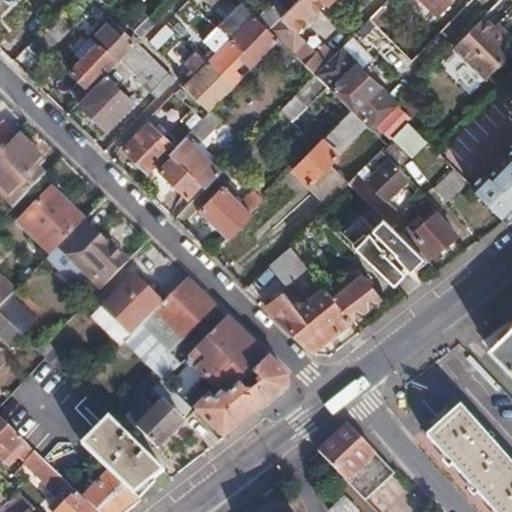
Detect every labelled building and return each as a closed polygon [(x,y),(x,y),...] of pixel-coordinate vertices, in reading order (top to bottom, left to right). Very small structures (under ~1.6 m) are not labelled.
[(298,0),(287,12),(268,30),(279,40),(293,54),(302,46),(293,37),(324,4),(327,5),(332,0),(298,0)] [(429,0),(442,12),(454,0),(429,0)] [(275,1),(257,20),(268,30),(287,12),(275,1)] [(184,86),(210,112),(212,110),(233,87),(255,65),(271,48),(279,40),(268,30),(257,20),(240,3),(218,27),(206,40),(217,51),(208,61),(196,50),(185,62),(196,74),(189,82),(184,86)] [(141,10),(126,25),(141,39),(156,24),(141,10)] [(489,11),(459,42),(492,73),(511,52),(511,33),(510,31),(499,21),(489,11)] [(60,15),(46,30),(58,42),(72,27),(60,15)] [(499,21),(510,31),(511,28),(511,25),(503,17),(499,21)] [(370,19),(356,34),(380,57),(394,43),(370,19)] [(81,100),(105,75),(135,45),(108,20),(91,38),(98,44),(81,62),(70,73),(81,84),(73,93),(81,100)] [(46,30),(38,37),(50,49),(58,42),(46,30)] [(75,55),(81,62),(98,44),(91,38),(75,55)] [(279,40),(271,48),(287,64),(294,56),(293,54),(279,40)] [(323,46),(304,65),(315,76),(334,56),(323,46)] [(315,76),(327,88),(352,111),(365,124),(372,131),(397,105),(374,82),(341,49),(334,56),(315,76)] [(153,92),(158,98),(172,83),(173,76),(170,74),(153,92)] [(81,100),(79,102),(107,130),(134,102),(105,75),(81,100)] [(315,76),(280,111),(293,122),(327,88),(315,76)] [(511,179),(501,191),(511,202),(511,100),(511,101),(511,179)] [(210,112),(203,119),(191,131),(203,142),(223,121),(212,110),(210,112)] [(352,111),(294,170),(310,185),(308,188),(327,206),(349,184),(330,164),(340,154),(339,152),(365,124),(352,111)] [(0,149),(16,134),(5,123),(0,127),(0,149)] [(387,139),(409,158),(423,144),(401,124),(387,139)] [(125,150),(150,173),(169,154),(174,149),(150,125),(125,150)] [(15,193),(21,200),(44,177),(37,170),(44,163),(16,134),(0,149),(0,186),(11,197),(15,193)] [(184,138),(174,149),(169,154),(172,158),(160,170),(190,199),(202,186),(204,189),(220,173),(184,138)] [(424,147),(411,157),(421,171),(435,161),(424,147)] [(380,151),(349,184),(359,194),(371,207),(394,230),(398,233),(407,224),(410,221),(388,200),(409,178),(380,151)] [(511,179),(511,160),(491,182),(488,179),(476,190),(505,220),(511,214),(511,202),(501,191),(511,179)] [(468,182),(454,169),(434,188),(448,201),(468,182)] [(327,206),(321,213),(331,223),(359,194),(349,184),(327,206)] [(214,222),(227,236),(249,214),(223,189),(202,210),(204,213),(201,219),(207,224),(214,222)] [(20,223),(51,255),(59,248),(84,223),(51,191),(20,223)] [(405,240),(422,256),(427,260),(456,235),(436,213),(415,231),(405,240)] [(109,243),(86,221),(84,222),(84,223),(59,248),(51,255),(48,259),(82,293),(93,282),(116,259),(104,248),(109,243)] [(415,231),(407,224),(398,233),(405,240),(415,231)] [(374,239),(361,253),(395,286),(407,274),(406,272),(422,256),(405,240),(398,233),(394,230),(380,244),(374,239)] [(116,259),(93,282),(102,290),(118,275),(125,268),(130,262),(110,242),(109,243),(104,248),(116,259)] [(289,244),(268,266),(286,287),(309,269),(289,244)] [(148,320),(163,305),(133,276),(102,309),(131,338),(138,331),(148,320)] [(330,295),(350,321),(377,301),(359,276),(345,287),(343,285),(330,295)] [(131,338),(125,344),(162,381),(164,383),(180,366),(169,354),(191,330),(214,307),(187,280),(163,305),(148,320),(138,331),(131,338)] [(0,307),(7,300),(14,293),(3,281),(0,283),(0,307)] [(284,293),(268,307),(314,351),(350,321),(330,295),(325,289),(303,307),(298,302),(295,305),(284,293)] [(7,300),(0,307),(0,314),(1,316),(10,324),(18,332),(28,321),(7,300)] [(0,314),(0,335),(10,324),(1,316),(0,314)] [(285,390),(287,376),(278,367),(227,319),(180,366),(164,383),(193,412),(207,426),(222,439),(234,430),(263,407),(285,390)] [(10,324),(0,335),(0,336),(11,348),(23,337),(19,333),(18,332),(10,324)] [(511,324),(489,347),(511,370),(511,324)] [(60,359),(53,367),(63,376),(71,368),(60,359)] [(86,383),(71,368),(63,376),(79,391),(86,383)] [(164,383),(162,381),(152,390),(163,402),(154,411),(144,402),(128,419),(158,448),(193,412),(164,383)] [(461,406),(428,435),(472,485),(496,511),(511,511),(511,462),(504,454),(461,406)] [(0,418),(0,458),(1,460),(5,457),(12,463),(29,447),(0,418)] [(163,473),(109,419),(96,432),(83,446),(109,471),(91,488),(87,486),(83,491),(86,494),(82,497),(96,511),(128,511),(140,503),(134,496),(149,484),(163,473)] [(351,426),(319,450),(343,475),(368,501),(396,473),(378,454),(351,426)] [(33,451),(22,462),(56,494),(66,482),(33,451)] [(0,510),(0,511),(28,511),(27,510),(31,506),(17,493),(7,504),(0,510)] [(96,511),(82,497),(78,493),(58,511),(96,511)] [(344,497),(331,510),(332,511),(358,511),(344,497)]
